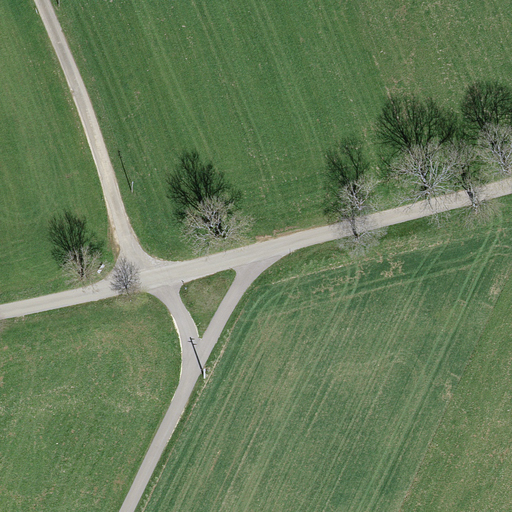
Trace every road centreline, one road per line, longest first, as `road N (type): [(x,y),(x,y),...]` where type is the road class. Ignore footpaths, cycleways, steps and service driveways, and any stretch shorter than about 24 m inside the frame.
road 1 (unclassified): [(139,281),(39,0)]
road 2 (unclassified): [(511,182),(256,250)]
road 3 (unclassified): [(196,359),(123,511)]
road 4 (unclassified): [(139,281),(0,310)]
road 5 (unclassified): [(256,250),(196,359)]
